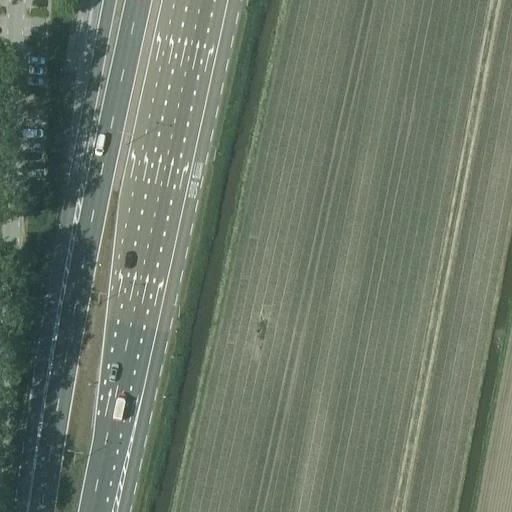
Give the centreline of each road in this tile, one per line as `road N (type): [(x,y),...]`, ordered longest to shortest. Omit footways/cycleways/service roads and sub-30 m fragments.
road 1 (primary): [(136,0),(34,511)]
road 2 (primary): [(97,511),(143,240),(196,0)]
road 3 (unclassified): [(11,244),(17,0)]
road 4 (unclassified): [(11,244),(0,426)]
